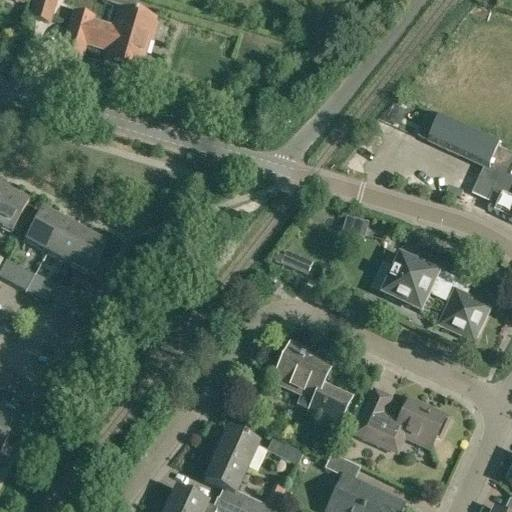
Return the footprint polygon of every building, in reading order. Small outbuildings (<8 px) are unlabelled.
[(36,0),(31,20),(48,25),(55,0),(36,0)] [(151,43),(156,26),(153,25),(154,22),(120,12),(114,31),(91,24),(92,20),(74,15),(65,46),(83,51),(84,46),(107,53),(106,57),(122,62),(120,67),(139,73),(144,56),(140,55),(144,41),(151,43)] [(441,120),(429,145),(487,172),(490,168),(497,152),(499,152),(501,148),(470,133),(441,120)] [(486,177),(481,186),(484,194),(494,198),(488,212),(511,223),(511,158),(497,152),(490,168),(486,177)] [(7,193),(0,206),(0,230),(11,236),(28,205),(7,193)] [(46,255),(63,224),(41,212),(24,243),(46,255)] [(63,224),(46,255),(67,267),(84,235),(63,224)] [(106,247),(84,235),(67,267),(89,279),(106,247)] [(433,290),(441,274),(429,268),(427,271),(412,264),(407,275),(396,270),(383,297),(411,309),(416,299),(427,304),(433,290)] [(24,294),(33,278),(12,266),(3,283),(24,294)] [(441,274),(433,290),(441,294),(439,300),(450,305),(440,328),(464,340),(469,330),(479,335),(490,310),(466,298),(471,288),(441,274)] [(33,278),(24,294),(47,306),(49,303),(48,302),(55,289),(33,278)] [(57,285),(55,289),(48,302),(49,303),(70,315),(79,298),(57,285)] [(338,426),(349,400),(321,388),(331,366),(288,347),(272,384),(313,402),(308,413),(338,426)] [(5,372),(0,382),(0,392),(6,395),(15,378),(14,378),(5,372)] [(27,384),(18,401),(27,406),(36,389),(27,384)] [(366,407),(352,437),(367,444),(387,453),(397,458),(405,440),(429,451),(443,420),(422,411),(423,408),(407,401),(398,422),(385,416),(391,401),(372,392),(366,407)] [(0,456),(16,427),(0,417),(0,456)] [(226,433),(215,458),(245,472),(256,446),(226,433)] [(302,455),(271,441),(265,454),(296,468),(302,455)] [(400,511),(403,507),(353,484),(360,469),(330,456),(323,470),(340,478),(324,511),(400,511)] [(245,472),(215,458),(203,483),(233,497),(245,472)] [(242,511),(239,510),(216,500),(212,509),(175,491),(165,511),(242,511)] [(239,510),(242,511),(274,511),(245,498),(239,510)]
